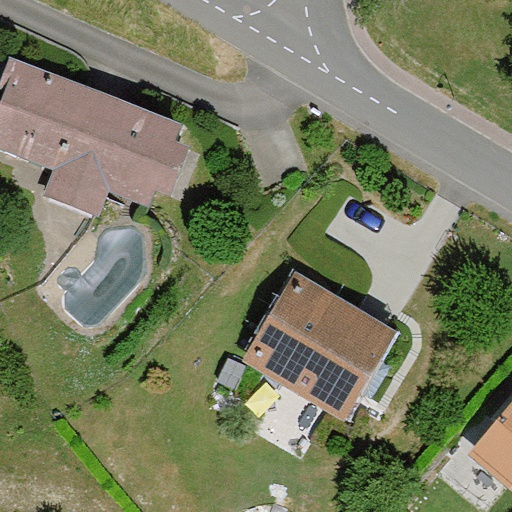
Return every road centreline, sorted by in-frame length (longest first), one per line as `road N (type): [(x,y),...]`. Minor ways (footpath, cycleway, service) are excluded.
road 1 (residential): [(511,190),(337,88)]
road 2 (unclassified): [(337,88),(195,0)]
